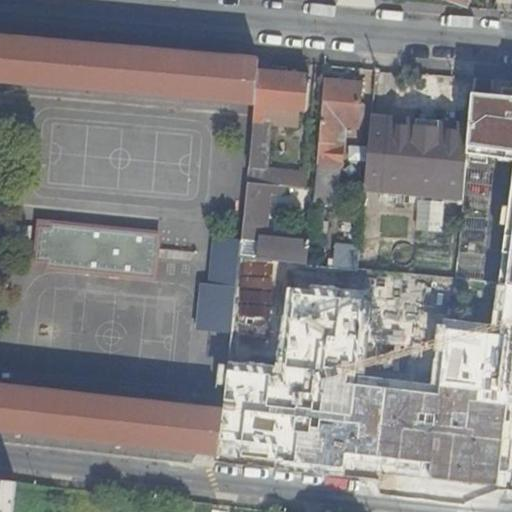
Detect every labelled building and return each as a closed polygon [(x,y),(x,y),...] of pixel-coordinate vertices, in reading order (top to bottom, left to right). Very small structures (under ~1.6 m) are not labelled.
[(0,429),(58,436),(101,440),(219,454),(224,425),(226,410),(0,384),(0,80),(255,103),(259,70),(261,70),(262,60),(0,36),(0,429)] [(270,185),(271,170),(261,169),(266,123),(292,125),(294,110),(306,111),(310,75),(261,70),(259,70),(255,103),(248,183),(270,185)] [(362,84),(325,81),(314,189),(313,200),(337,202),(342,143),(337,143),(338,124),(359,126),(359,123),(366,124),(367,107),(365,104),(360,103),(362,84)] [(511,95),(472,92),(468,132),(467,145),(511,149),(511,95)] [(468,132),(371,122),(369,142),(365,183),(465,193),(468,158),(467,145),(468,132)] [(271,170),(270,185),(280,186),(306,188),(307,174),(271,170)] [(279,195),(280,186),(270,185),(248,183),(243,227),(241,241),(240,257),(258,258),(307,264),(310,234),(264,229),(267,195),(279,195)] [(464,201),(465,193),(365,183),(364,191),(464,201)] [(450,226),(452,204),(416,199),(414,222),(450,226)] [(34,267),(157,279),(162,231),(39,219),(34,267)] [(199,330),(232,333),(240,257),(241,241),(216,239),(212,285),(204,285),(199,330)] [(405,320),(423,321),(425,275),(407,274),(405,320)] [(301,321),(301,340),(315,340),(315,321),(301,321)] [(375,330),(368,396),(293,388),(292,399),(272,397),(269,432),(342,440),(344,420),(392,425),(388,460),(436,466),(441,424),(418,421),(423,381),(396,378),(401,333),(375,330)] [(347,334),(329,334),(329,360),(346,360),(347,334)] [(511,409),(511,351),(495,349),(492,371),(511,374),(507,409),(511,409)] [(313,385),(313,359),(298,359),(297,384),(313,385)] [(511,464),(511,418),(478,417),(476,462),(511,464)] [(0,511),(14,511),(18,482),(0,479),(0,511)]
